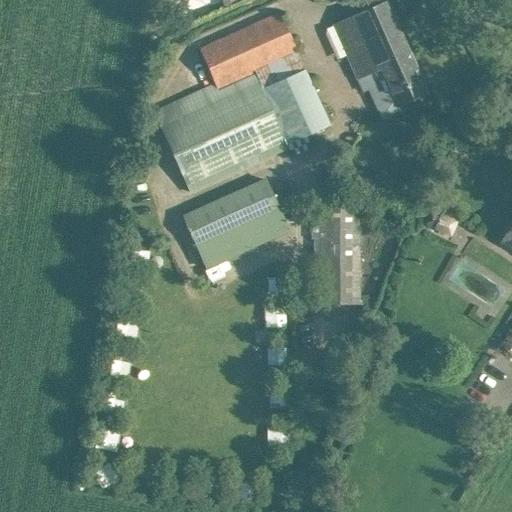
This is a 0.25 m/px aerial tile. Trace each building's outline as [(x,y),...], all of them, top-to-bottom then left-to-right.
[(333,25),(359,84),(363,92),(367,90),(375,108),(393,100),(397,108),(428,94),(387,1),(333,25)] [(199,50),(216,88),(217,92),(256,74),(255,71),(297,52),(280,14),(199,50)] [(217,92),(159,117),(191,190),(287,147),(291,155),(315,144),(311,136),(332,127),(307,69),(262,89),(256,74),(217,92)] [(288,228),(264,177),(181,214),(203,266),(288,228)] [(317,255),(317,304),(373,304),(373,296),(358,296),(359,196),(317,197),(317,239),(312,239),(312,255),(317,255)] [(511,217),(509,223),(497,241),(511,250),(511,217)] [(116,320),(117,334),(126,333),(126,327),(138,326),(138,319),(116,320)] [(511,332),(502,349),(511,355),(511,332)] [(96,429),(95,448),(117,449),(118,431),(96,429)] [(461,442),(477,451),(484,439),(467,430),(461,442)] [(143,468),(140,484),(157,487),(160,471),(143,468)]
